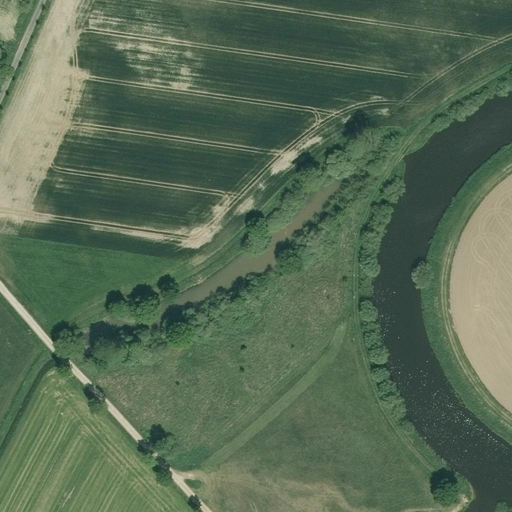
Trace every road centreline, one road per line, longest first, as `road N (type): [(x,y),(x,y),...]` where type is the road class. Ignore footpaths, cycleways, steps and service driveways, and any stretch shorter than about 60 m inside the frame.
road 1 (track): [(491,511),(416,462),(357,346),(356,294),(365,217),(402,145),(439,108),(511,66)]
road 2 (track): [(0,283),(205,511)]
